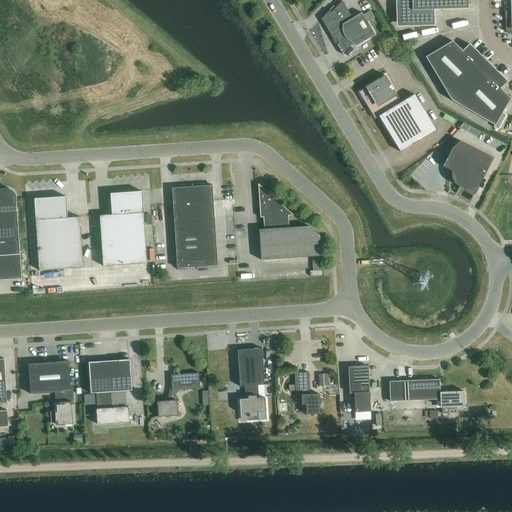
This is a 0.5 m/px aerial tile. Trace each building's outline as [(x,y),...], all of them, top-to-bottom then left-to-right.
[(402,0),(403,23),(417,22),(417,27),(434,26),(434,10),(468,9),(467,0),(402,0)] [(511,0),(510,0),(511,11),(505,12),(505,10),(504,9),(503,10),(504,11),(504,12),(505,13),(505,29),(505,30),(506,31),(506,32),(507,33),(508,34),(509,35),(511,35),(511,0)] [(321,19),(342,55),(352,44),(356,47),(375,35),(361,13),(352,19),(342,1),(335,8),(333,6),(321,19)] [(425,58),(449,97),(485,60),(469,44),(462,51),(452,41),(425,58)] [(485,60),(449,97),(451,101),(495,126),(510,99),(500,89),(507,82),(485,60)] [(358,92),(374,119),(378,117),(400,152),(436,131),(414,95),(401,103),(385,76),(358,92)] [(469,130),(467,133),(476,137),(479,132),(470,127),(469,130)] [(451,176),(452,177),(452,179),(453,181),(454,182),(455,184),(456,185),(463,189),(474,195),(493,158),(459,141),(452,148),(442,167),(452,172),(451,174),(451,176)] [(258,184),(260,218),(263,218),(264,230),(259,230),(261,261),(312,257),(321,256),(320,236),(309,227),(289,228),(288,216),(293,216),(258,184)] [(217,266),(212,186),(172,188),(177,269),(217,266)] [(0,280),(21,279),(16,198),(15,196),(14,194),(13,192),(11,191),(9,189),(7,189),(5,189),(1,189),(0,189),(0,280)] [(99,216),(103,267),(147,264),(142,192),(110,194),(111,215),(99,216)] [(67,218),(66,197),(34,199),(39,271),(83,268),(79,217),(67,218)] [(322,271),(321,256),(312,257),(313,271),(322,271)] [(237,350),(239,387),(246,387),(247,399),(239,400),(240,414),(248,413),(248,417),(258,417),(258,412),(266,412),(265,398),(258,398),(258,386),(264,385),(262,349),(237,350)] [(91,394),(96,393),(97,409),(96,409),(97,424),(129,422),(128,407),(111,408),(110,392),(131,391),(129,361),(130,361),(130,360),(88,363),(89,363),(91,394)] [(56,405),(57,411),(50,412),(51,423),(57,423),(58,425),(57,425),(73,424),(71,403),(72,402),(71,402),(71,392),(69,361),(28,364),(30,395),(56,393),(56,399),(62,399),(62,405),(56,405)] [(354,393),(355,413),(370,412),(368,366),(348,367),(349,393),(354,393)] [(176,400),(175,390),(200,389),(199,373),(171,375),(172,390),(169,390),(167,401),(157,402),(158,417),(178,416),(177,400),(176,400)] [(301,395),(301,405),(305,405),(306,415),(320,414),(319,403),(321,401),(319,399),(319,394),(308,395),(308,391),(309,391),(308,373),(294,373),(295,391),(302,391),(302,395),(301,395)] [(318,375),(319,387),(328,386),(328,374),(318,375)] [(440,393),(439,380),(389,382),(390,402),(440,400),(440,408),(442,408),(442,414),(449,414),(449,409),(457,409),(457,407),(464,407),(464,392),(440,393)] [(0,411),(0,427),(8,427),(7,411),(0,411)] [(429,412),(429,419),(437,419),(437,411),(429,412)] [(8,437),(8,445),(18,445),(18,436),(8,437)]
